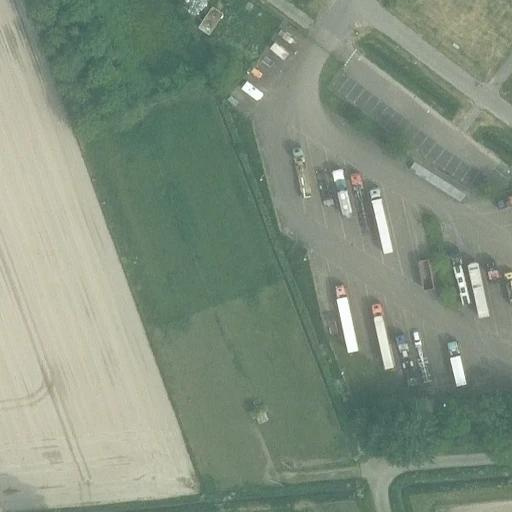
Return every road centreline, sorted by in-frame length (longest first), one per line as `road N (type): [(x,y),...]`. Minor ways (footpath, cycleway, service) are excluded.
road 1 (unclassified): [(511,117),(352,0)]
road 2 (track): [(388,511),(383,470),(511,457)]
